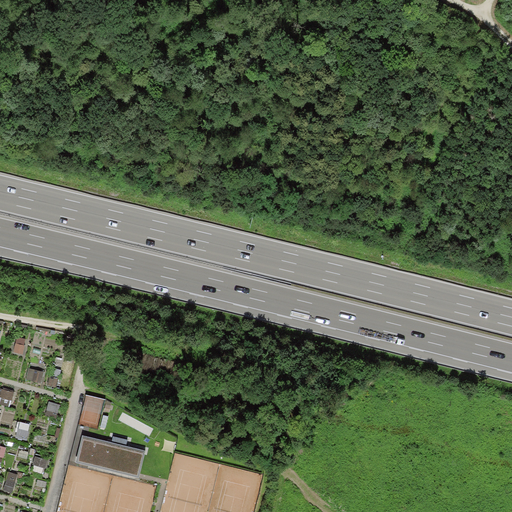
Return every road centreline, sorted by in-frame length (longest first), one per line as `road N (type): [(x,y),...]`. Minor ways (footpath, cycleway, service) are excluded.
road 1 (motorway): [(511,317),(0,191)]
road 2 (motorway): [(0,233),(511,357)]
road 3 (track): [(492,0),(422,151)]
